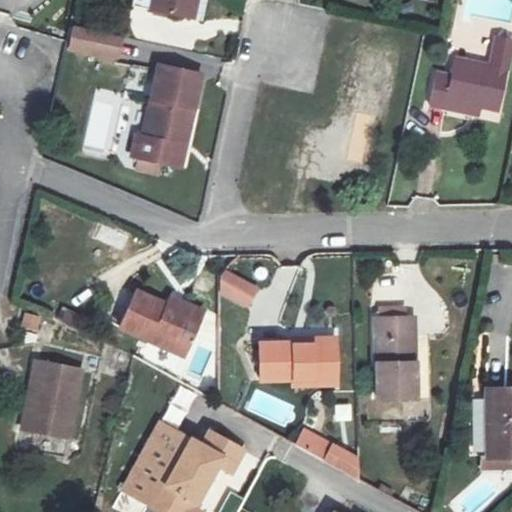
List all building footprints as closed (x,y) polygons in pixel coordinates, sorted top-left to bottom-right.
[(151,0),(150,8),(190,16),(193,0),(151,0)] [(193,0),(190,16),(199,18),(202,0),(193,0)] [(118,61),(122,36),(69,27),(65,52),(118,61)] [(511,74),(511,65),(457,54),(454,65),(441,62),(432,102),(450,106),(452,95),(483,101),(505,106),(511,74)] [(157,64),(142,136),(177,143),(185,104),(195,106),(202,73),(157,64)] [(452,95),(450,106),(481,113),(483,101),(452,95)] [(185,104),(177,143),(187,145),(195,106),(185,104)] [(97,221),(89,240),(123,255),(131,236),(97,221)] [(247,310),(258,288),(224,271),(213,293),(247,310)] [(201,313),(139,287),(122,326),(185,352),(201,313)] [(21,313),(18,328),(36,331),(39,316),(21,313)] [(376,318),(376,403),(415,403),(415,366),(409,366),(409,318),(376,318)] [(291,342),(257,342),(257,380),(290,380),(317,381),(317,390),(333,390),(333,335),(316,335),(316,342),(291,342)] [(78,366),(36,359),(29,401),(33,402),(29,426),(67,432),(78,366)] [(317,381),(290,380),(290,389),(317,390),(317,381)] [(511,388),(484,388),(483,453),(511,453),(511,388)] [(349,403),(331,405),(333,422),(350,420),(349,403)] [(302,429),(296,441),(324,457),(330,445),(302,429)] [(201,445),(177,432),(141,500),(163,511),(201,511),(202,511),(198,509),(225,457),(236,463),(244,449),(210,430),(201,445)]
